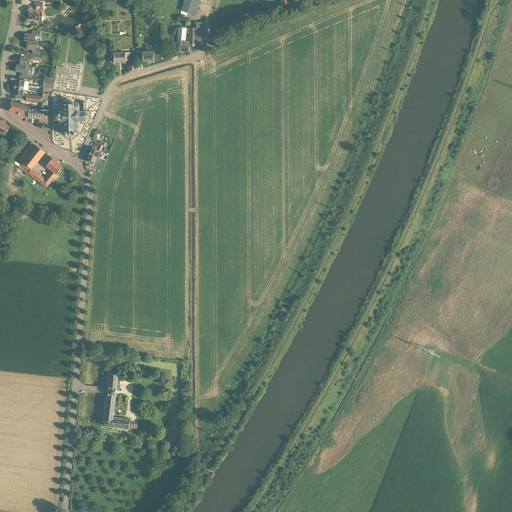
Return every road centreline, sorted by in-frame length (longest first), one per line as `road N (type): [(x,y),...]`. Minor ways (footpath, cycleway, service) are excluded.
road 1 (tertiary): [(65,511),(89,191),(75,164)]
road 2 (residential): [(75,164),(117,79),(323,0)]
